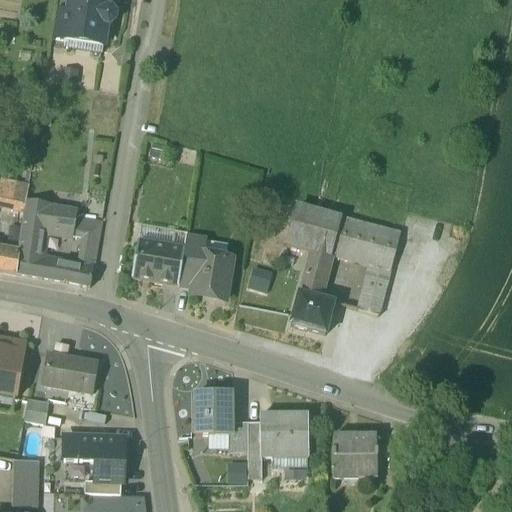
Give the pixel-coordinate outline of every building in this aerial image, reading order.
[(110,0),(69,0),(68,14),(63,43),(63,45),(64,45),(65,39),(103,45),(106,27),(108,27),(113,24),(114,18),(110,13),(108,13),(110,0)] [(68,14),(56,12),(51,41),(63,43),(68,14)] [(103,45),(65,39),(64,45),(63,51),(101,58),(103,45)] [(0,208),(18,213),(24,214),(25,208),(28,189),(0,183),(0,208)] [(93,196),(89,217),(87,225),(100,227),(105,199),(93,196)] [(69,268),(40,263),(44,234),(47,211),(38,210),(25,208),(24,214),(23,219),(21,230),(18,260),(15,278),(64,286),(64,285),(66,286),(69,268)] [(340,220),(297,209),(287,247),(286,247),(286,248),(311,255),(330,260),(340,220)] [(76,215),(47,211),(44,234),(73,238),(75,223),(76,215)] [(89,217),(76,215),(75,223),(87,225),(89,217)] [(400,236),(340,220),(330,260),(367,270),(356,313),(378,319),(400,236)] [(87,225),(75,223),(73,238),(84,239),(87,225)] [(100,227),(87,225),(84,239),(88,243),(87,246),(96,248),(100,227)] [(205,245),(186,242),(184,253),(178,289),(191,291),(197,258),(203,259),(205,245)] [(87,246),(83,266),(82,271),(69,268),(66,286),(89,291),(96,248),(87,246)] [(184,253),(137,246),(131,282),(178,290),(178,289),(184,253)] [(330,260),(311,255),(306,274),(325,279),(330,260)] [(18,260),(0,256),(0,275),(15,278),(18,260)] [(203,259),(197,258),(191,291),(190,296),(216,301),(215,304),(223,305),(230,264),(203,259)] [(265,296),(271,275),(252,269),(246,290),(265,296)] [(325,279),(306,274),(299,297),(319,302),(325,279)] [(299,297),(298,297),(290,329),(293,330),(293,331),(306,334),(307,333),(325,338),(333,306),(319,302),(299,297)] [(23,348),(0,343),(0,400),(13,403),(23,348)] [(96,368),(45,359),(41,389),(91,397),(96,368)] [(229,397),(194,398),(195,440),(227,440),(229,440),(229,428),(229,397)] [(48,406),(27,403),(25,414),(47,418),(48,406)] [(47,418),(25,414),(23,425),(45,429),(47,418)] [(306,418),(258,419),(258,428),(259,462),(260,462),(307,460),(306,418)] [(247,428),(229,428),(229,440),(227,440),(228,457),(247,457),(247,428)] [(259,462),(258,428),(247,428),(247,457),(247,484),(261,483),(260,462),(259,462)] [(374,453),(374,439),(332,440),(332,455),(330,455),(330,484),(375,483),(375,453),(374,453)] [(123,443),(63,441),(63,465),(95,466),(94,485),(94,486),(120,487),(122,487),(123,466),(122,466),(123,443)] [(407,447),(387,448),(388,474),(399,474),(407,447)] [(36,511),(38,465),(16,465),(12,464),(10,511),(36,511)] [(226,487),(245,488),(245,466),(227,465),(226,487)] [(120,487),(94,486),(94,485),(84,485),(84,498),(120,499),(120,487)]
